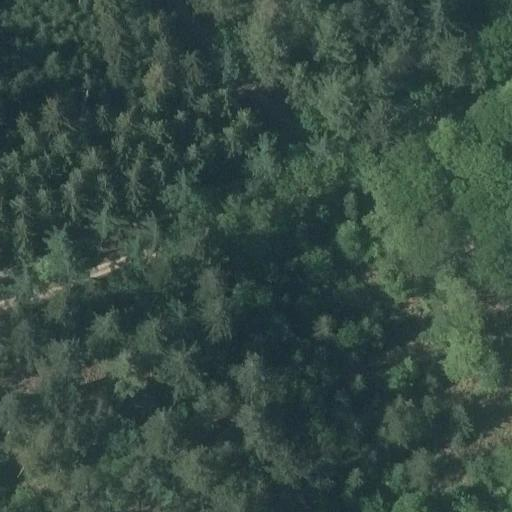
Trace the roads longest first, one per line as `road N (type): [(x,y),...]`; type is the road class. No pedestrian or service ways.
road 1 (track): [(0,303),(511,118)]
road 2 (track): [(313,151),(350,177),(385,183),(511,275)]
road 3 (track): [(313,151),(213,68),(163,0)]
